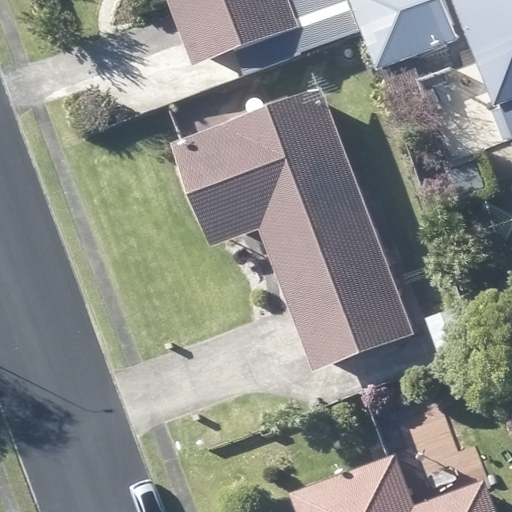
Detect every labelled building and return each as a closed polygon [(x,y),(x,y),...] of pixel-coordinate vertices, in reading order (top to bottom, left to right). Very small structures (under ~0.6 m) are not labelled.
[(300,25),(290,0),(170,0),(173,6),(197,66),(204,63),(294,28),(300,25)] [(511,0),(352,0),(379,68),(458,37),(444,0),(455,0),(509,140),(511,138),(511,0)] [(345,5),(315,18),(327,46),(358,34),(345,5)] [(414,331),(353,171),(320,88),(271,106),(185,140),(174,144),(213,245),(228,241),(260,229),(289,303),(314,369),(414,331)] [(511,313),(507,300),(470,314),(480,339),(511,328),(511,313)] [(427,317),(442,356),(472,343),(458,306),(427,317)] [(497,511),(484,477),(417,504),(396,452),(391,453),(289,494),(296,511),(497,511)]
